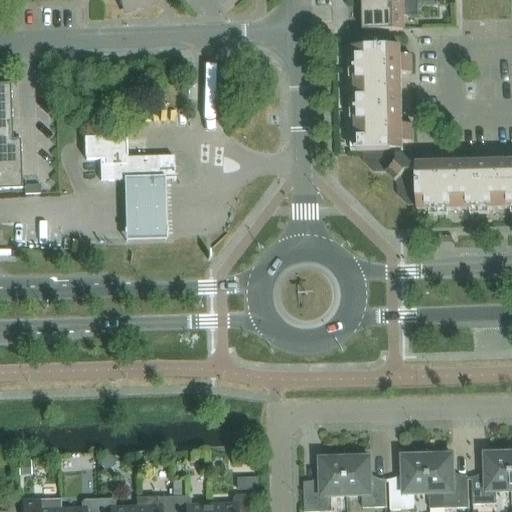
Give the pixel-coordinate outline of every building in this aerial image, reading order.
[(118,0),(120,6),(121,8),(123,16),(155,7),(152,0),(118,0)] [(363,31),(404,30),(403,16),(418,16),(418,8),(418,7),(362,8),(363,31)] [(355,49),(354,49),(357,153),(363,153),(363,156),(363,163),(374,174),(385,173),(397,185),(397,197),(408,207),(413,207),(417,207),(418,213),(511,210),(511,163),(504,164),(495,164),(486,164),(443,165),(434,166),(425,166),(412,166),(403,157),(403,143),(402,135),(402,126),(401,74),(401,66),(401,57),(401,50),(401,38),(391,38),(389,41),(386,38),(369,39),(367,42),(364,39),(355,39),(355,40),(355,42),(355,49)] [(411,57),(401,57),(401,66),(412,65),(411,57)] [(412,65),(401,66),(401,74),(412,74),(412,65)] [(0,189),(21,189),(20,140),(12,140),(10,84),(0,84),(0,189)] [(413,126),(402,126),(402,135),(413,134),(413,126)] [(413,134),(402,135),(403,143),(413,143),(413,134)] [(125,148),(125,141),(125,138),(85,139),(85,149),(85,161),(99,161),(100,182),(121,182),(121,181),(159,180),(159,177),(173,176),(173,158),(158,158),(125,159),(125,148)] [(495,153),(486,154),(486,164),(495,164),(495,153)] [(503,153),(495,153),(495,164),(504,164),(503,153)] [(434,155),(425,155),(425,166),(434,166),(434,155)] [(442,155),(434,155),(434,166),(443,165),(442,155)] [(159,180),(121,182),(122,214),(123,250),(168,248),(167,213),(166,180),(159,180)] [(24,186),(24,195),(40,195),(39,186),(24,186)] [(511,493),(510,449),(485,450),(486,481),(472,481),(473,506),(497,505),(496,493),(511,493)] [(428,452),(429,496),(430,511),(469,509),(468,482),(454,482),(453,451),(428,452)] [(403,452),(404,483),(389,484),(390,511),(414,511),(414,496),(429,496),(428,452),(403,452)] [(370,453),(345,454),(347,498),(362,497),(363,509),(387,509),(386,484),(371,484),(370,453)] [(321,486),(304,486),(304,511),(331,511),(332,498),(347,498),(345,454),(321,455),(321,486)] [(108,456),(100,465),(107,472),(116,463),(108,456)] [(31,462),(18,462),(18,477),(32,477),(31,462)] [(257,481),(246,481),(247,491),(257,491),(257,481)] [(182,482),(172,483),(172,498),(173,498),(182,498),(182,482)] [(211,506),(211,511),(249,511),(249,498),(249,496),(235,496),(232,499),(232,505),(211,506)] [(172,498),(159,499),(136,500),(136,508),(135,511),(173,511),(173,498),(172,498)] [(187,498),(182,498),(173,498),(173,511),(211,511),(211,506),(190,507),(190,501),(187,498)] [(98,501),(97,511),(135,511),(136,508),(115,509),(115,503),(112,500),(98,501)] [(60,510),(60,511),(97,511),(98,501),(84,501),(81,504),(81,510),(61,510),(60,510)] [(0,511),(13,511),(14,502),(1,503),(0,511)] [(60,511),(60,510),(61,510),(61,502),(22,503),(22,511),(60,511)]
